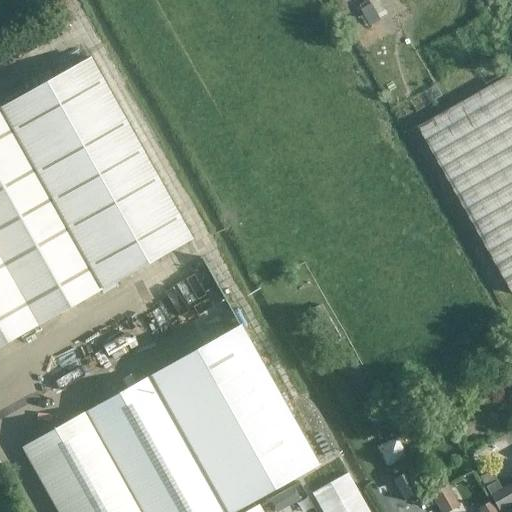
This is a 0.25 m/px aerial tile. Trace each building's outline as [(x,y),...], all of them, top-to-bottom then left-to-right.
[(370,24),(387,14),(379,0),(369,0),(360,6),(370,24)] [(0,346),(102,290),(191,239),(89,58),(0,107),(0,346)] [(511,73),(418,127),(511,292),(511,73)] [(321,304),(309,311),(321,333),(328,346),(341,340),(321,304)] [(235,511),(318,466),(240,326),(21,448),(56,511),(235,511)] [(399,437),(381,443),(387,462),(406,455),(399,437)] [(499,511),(511,504),(511,482),(501,489),(490,470),(479,477),(485,488),(499,511)] [(406,471),(392,480),(404,501),(419,493),(406,471)] [(321,511),(368,511),(347,474),(311,494),(321,511)] [(278,511),(302,498),(294,485),(270,497),(278,511)] [(441,511),(448,511),(459,506),(447,485),(431,494),(441,511)]
